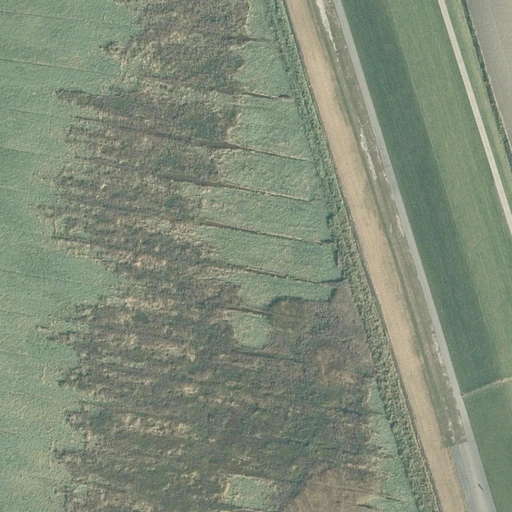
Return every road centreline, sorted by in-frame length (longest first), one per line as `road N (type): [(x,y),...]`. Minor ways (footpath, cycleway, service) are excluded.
road 1 (track): [(342,0),(494,511)]
road 2 (track): [(511,220),(442,0)]
